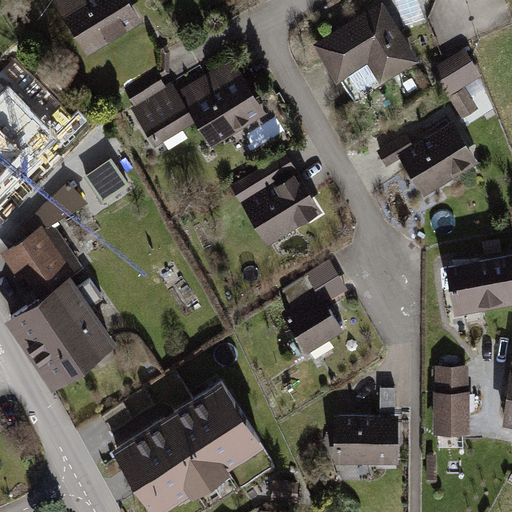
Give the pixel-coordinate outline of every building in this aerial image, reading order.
[(143,27),(126,0),(49,0),(87,61),(143,27)] [(380,4),(313,46),(338,86),(366,68),(380,90),(419,65),(380,4)] [(464,126),(482,114),(467,91),(482,82),(464,54),(432,74),(464,126)] [(0,207),(56,152),(87,121),(79,111),(72,118),(15,58),(0,74),(0,207)] [(208,150),(265,116),(233,62),(179,93),(171,79),(129,104),(156,149),(194,127),(208,150)] [(425,203),(481,167),(452,122),(413,147),(405,135),(377,153),(389,172),(400,165),(425,203)] [(271,255),(325,222),(286,159),(232,191),(271,255)] [(3,247),(36,296),(69,273),(73,271),(42,224),(85,199),(67,180),(26,221),(32,228),(3,247)] [(511,304),(511,254),(444,268),(454,316),(511,304)] [(80,288),(69,273),(36,296),(10,314),(54,377),(113,336),(88,300),(98,293),(90,281),(80,288)] [(309,357),(344,333),(307,279),(283,296),(293,311),(282,319),(309,357)] [(511,356),(501,420),(511,421),(511,356)] [(435,369),(436,402),(469,401),(469,368),(435,369)] [(260,442),(222,386),(118,455),(156,511),(158,511),(191,490),(195,496),(228,475),(223,467),(260,442)] [(334,418),(333,475),(397,475),(398,391),(380,391),(380,419),(334,418)] [(470,435),(469,401),(436,402),(437,436),(470,435)]
